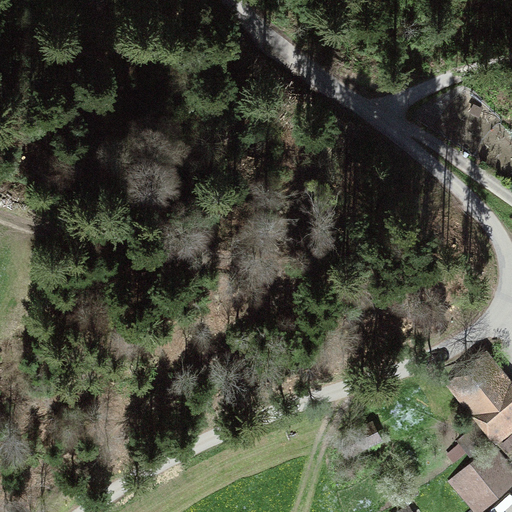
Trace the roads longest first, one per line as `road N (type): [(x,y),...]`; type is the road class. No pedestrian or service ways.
road 1 (unclassified): [(83,511),(244,425),(458,346),(483,329),(509,288),(506,251),(469,199),(375,114),(222,0)]
road 2 (track): [(511,271),(223,256),(0,219)]
road 3 (track): [(375,114),(440,82),(511,72)]
